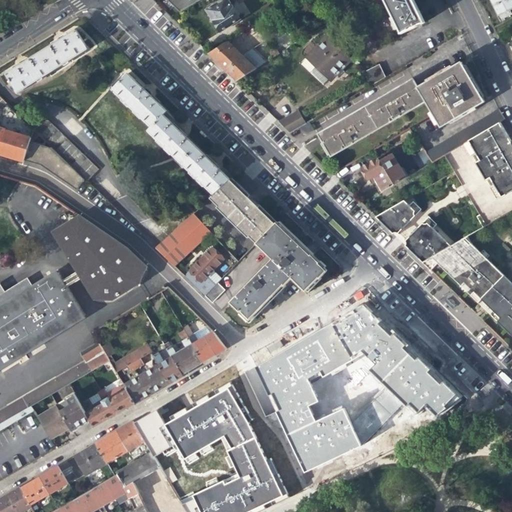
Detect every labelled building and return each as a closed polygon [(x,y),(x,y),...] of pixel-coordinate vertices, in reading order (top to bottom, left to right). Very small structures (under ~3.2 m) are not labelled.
[(168,0),(179,11),(196,0),(168,0)] [(220,30),(250,12),(242,0),(220,0),(206,9),(212,17),(220,30)] [(385,0),(393,16),(389,18),(395,29),(398,28),(401,32),(423,22),(412,0),(385,0)] [(511,0),(491,0),(494,5),(499,15),(510,10),(511,8),(511,0)] [(511,14),(510,10),(499,15),(497,16),(499,20),(511,14)] [(269,37),(259,20),(256,22),(226,41),(241,55),(269,37)] [(51,46),(41,52),(53,71),(80,53),(79,52),(87,47),(76,30),(70,34),(64,38),(63,37),(62,37),(58,39),(57,41),(57,42),(51,46)] [(337,71),(339,72),(350,61),(326,39),(316,50),(313,48),(305,57),(316,66),(312,71),(315,74),(324,83),(329,78),(330,78),(331,77),(337,71)] [(241,55),(226,41),(208,52),(215,60),(226,70),(241,55)] [(268,51),(272,59),(279,54),(275,47),(268,51)] [(11,72),(7,74),(17,91),(26,86),(27,87),(53,71),(41,52),(29,60),(26,62),(25,62),(23,61),(19,64),(19,65),(19,66),(11,72)] [(255,69),(241,55),(226,70),(231,76),(237,81),(255,69)] [(437,69),(415,81),(425,98),(440,120),(482,96),(459,56),(437,69)] [(378,64),(364,72),(371,85),(385,77),(378,64)] [(164,114),(167,111),(151,95),(151,94),(151,92),(147,88),(145,89),(128,73),(114,88),(152,127),(164,114)] [(386,90),(365,102),(377,125),(425,98),(415,81),(411,74),(386,90)] [(271,137),(274,133),(269,129),(277,120),(250,97),(239,109),(271,137)] [(349,111),(316,129),(330,151),(377,125),(365,102),(349,111)] [(0,153),(37,165),(38,161),(41,152),(44,140),(30,125),(7,103),(1,109),(3,111),(0,113),(0,153)] [(297,111),(277,120),(289,132),(297,128),(306,122),(297,111)] [(497,111),(425,152),(432,162),(444,155),(462,144),(496,125),(503,121),(497,111)] [(42,114),(30,125),(44,140),(63,158),(86,180),(87,181),(99,169),(42,114)] [(178,128),(164,114),(152,127),(149,130),(182,162),(197,146),(184,134),(186,131),(184,129),(180,125),(178,128)] [(511,190),(511,153),(496,125),(462,144),(473,164),(469,166),(474,175),(479,184),(483,181),(495,201),(511,190)] [(310,152),(318,144),(313,139),(305,146),(310,152)] [(210,159),(197,146),(182,162),(215,194),(231,179),(217,165),(219,163),(215,159),(213,156),(210,159)] [(420,168),(432,162),(425,152),(423,149),(412,155),(420,168)] [(46,168),(78,190),(86,180),(63,158),(41,152),(38,161),(41,162),(46,168)] [(370,181),(372,184),(376,181),(382,190),(407,176),(401,167),(398,166),(391,154),(379,161),(378,158),(362,167),(370,181)] [(259,240),(278,221),(254,199),(238,185),(231,179),(215,194),(259,240)] [(405,200),(376,217),(387,227),(393,233),(394,232),(396,232),(398,233),(401,230),(415,215),(414,213),(414,211),(415,209),(405,200)] [(210,232),(193,213),(155,247),(174,265),(210,232)] [(94,279),(86,285),(94,298),(113,299),(139,283),(146,267),(126,248),(79,216),(61,227),(94,279)] [(309,251),(278,221),(259,240),(257,242),(273,258),(231,300),(240,309),(241,309),(250,317),(256,310),(273,293),(283,283),(284,284),(292,276),(306,290),(319,276),(320,276),(326,269),(319,262),(320,261),(313,254),(312,255),(309,251)] [(431,256),(433,255),(451,245),(428,222),(426,223),(425,223),(424,223),(422,222),(406,240),(406,241),(407,243),(406,245),(406,246),(422,261),(431,256)] [(53,232),(86,285),(94,279),(61,227),(53,232)] [(471,242),(467,235),(463,238),(469,244),(471,242)] [(433,255),(431,256),(437,262),(461,285),(464,282),(469,287),(466,290),(475,299),(478,302),(504,276),(472,244),(471,242),(469,244),(463,238),(451,245),(433,255)] [(196,264),(184,275),(205,295),(217,282),(222,278),(213,269),(223,259),(212,248),(196,264)] [(431,256),(422,261),(430,270),(437,262),(431,256)] [(0,367),(84,316),(56,272),(33,286),(0,306),(0,367)] [(511,283),(509,280),(504,276),(478,302),(491,315),(494,312),(492,309),(511,288),(511,283)] [(0,283),(0,306),(33,286),(27,278),(5,292),(0,283)] [(224,289),(217,282),(205,295),(208,299),(212,302),(219,295),(224,289)] [(469,287),(464,282),(461,285),(466,290),(469,287)] [(511,288),(492,309),(494,312),(491,315),(494,318),(511,335),(511,288)] [(431,367),(363,304),(257,367),(304,474),(362,447),(405,403),(415,413),(425,405),(436,416),(465,398),(446,379),(438,385),(426,371),(431,367)] [(467,319),(454,307),(452,310),(464,321),(467,319)] [(190,325),(193,332),(202,328),(199,321),(190,325)] [(177,334),(181,341),(187,338),(182,330),(177,334)] [(193,335),(187,338),(202,363),(225,350),(212,331),(196,341),(193,335)] [(453,345),(441,334),(438,336),(450,348),(453,345)] [(187,338),(181,341),(185,348),(175,354),(170,345),(169,346),(165,340),(161,342),(171,357),(181,375),(202,363),(187,338)] [(0,411),(0,429),(35,411),(31,405),(58,390),(69,383),(109,360),(107,356),(102,348),(98,340),(80,351),(85,360),(0,411)] [(109,344),(102,348),(107,356),(113,352),(109,344)] [(116,372),(127,366),(139,359),(151,352),(147,345),(112,365),(116,372)] [(154,356),(159,365),(169,382),(181,375),(171,357),(163,362),(158,353),(154,356)] [(142,365),(139,359),(127,366),(130,372),(142,365)] [(124,386),(127,390),(134,403),(169,382),(159,365),(124,386)] [(165,424),(157,411),(134,424),(149,448),(154,456),(162,452),(165,456),(177,450),(184,459),(221,438),(229,456),(225,457),(230,469),(234,467),(238,474),(181,502),(187,511),(257,511),(270,506),(289,497),(271,457),(266,459),(256,438),(249,422),(253,420),(230,381),(218,389),(220,392),(210,398),(208,394),(196,401),(197,405),(192,408),(187,410),(186,408),(170,417),(171,420),(165,424)] [(58,390),(62,398),(74,391),(69,383),(58,390)] [(103,404),(86,414),(90,421),(93,426),(134,403),(127,390),(110,400),(109,398),(102,402),(103,404)] [(80,427),(82,426),(90,421),(86,414),(77,398),(74,391),(62,398),(55,402),(69,428),(71,432),(80,427)] [(63,431),(69,428),(55,402),(36,413),(49,435),(60,429),(62,432),(63,431)] [(141,443),(145,450),(149,448),(134,424),(133,422),(126,426),(116,431),(128,451),(141,443)] [(107,463),(128,451),(116,431),(108,436),(95,444),(106,462),(107,463)] [(106,462),(95,444),(84,450),(74,456),(84,474),(106,462)] [(154,456),(149,448),(145,450),(147,454),(116,472),(117,474),(123,486),(124,487),(133,482),(160,467),(154,456)] [(57,466),(58,467),(68,483),(75,479),(65,461),(57,466)] [(47,472),(38,477),(49,494),(68,483),(58,467),(48,473),(47,472)] [(164,469),(169,483),(176,480),(171,467),(164,469)] [(78,511),(123,486),(117,474),(115,475),(51,511),(78,511)] [(21,487),(19,488),(29,505),(49,494),(38,477),(30,482),(31,483),(29,485),(22,489),(21,487)] [(129,498),(138,494),(133,482),(124,487),(129,498)] [(29,505),(19,488),(9,494),(0,499),(0,507),(2,511),(21,511),(30,507),(29,505)]
